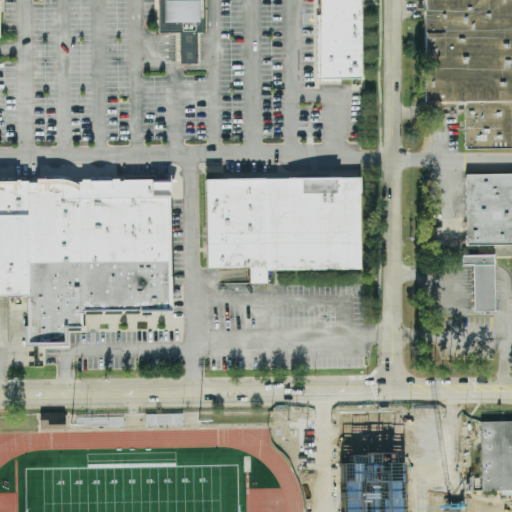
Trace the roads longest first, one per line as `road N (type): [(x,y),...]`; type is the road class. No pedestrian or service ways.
road 1 (tertiary): [(398,394),(0,399)]
road 2 (residential): [(398,394),(396,0)]
